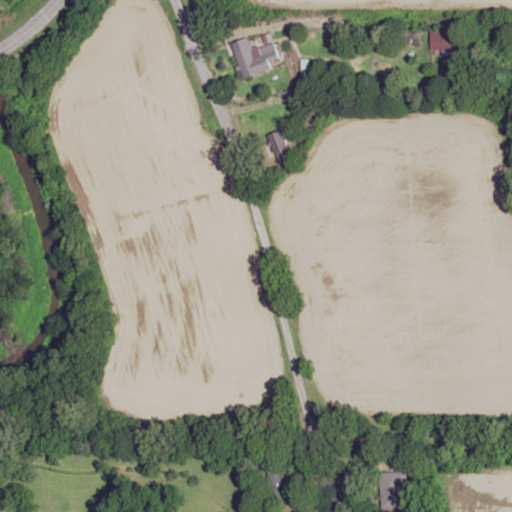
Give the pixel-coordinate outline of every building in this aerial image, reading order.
[(432,50),(460,50),(460,30),(432,30),(432,50)] [(274,69),(272,62),(282,59),(277,42),(254,50),(250,38),(234,43),(246,79),(274,69)] [(511,53),(498,53),(498,80),(506,80),(506,95),(511,95),(511,53)] [(300,158),(291,128),(271,134),(279,164),(300,158)] [(270,459),(270,503),(288,503),(288,459),(270,459)] [(382,511),(392,511),(409,511),(408,471),(381,472),(382,511)]
